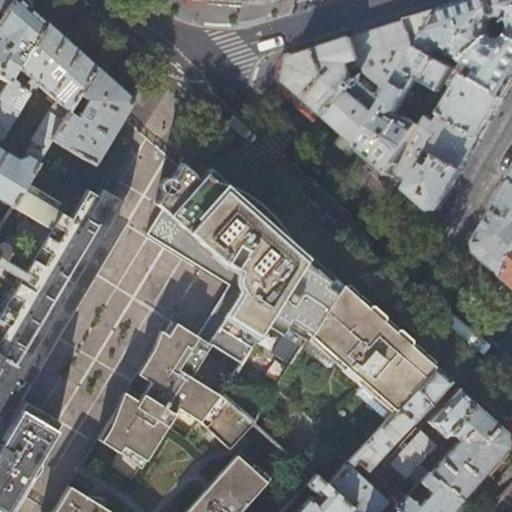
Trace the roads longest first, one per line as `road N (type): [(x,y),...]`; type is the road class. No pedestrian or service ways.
road 1 (residential): [(187,64),(425,276)]
road 2 (secondary): [(187,64),(384,0)]
road 3 (residential): [(511,123),(425,276)]
